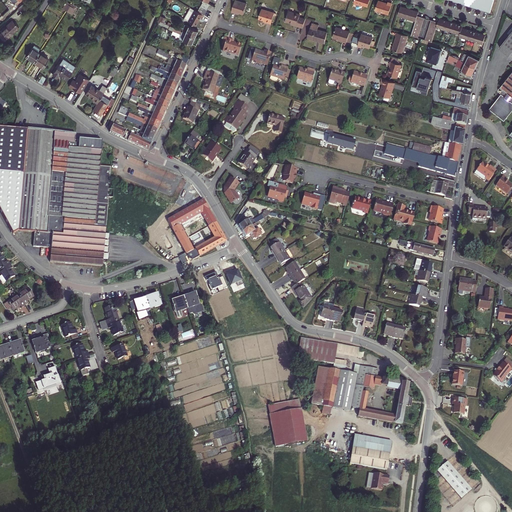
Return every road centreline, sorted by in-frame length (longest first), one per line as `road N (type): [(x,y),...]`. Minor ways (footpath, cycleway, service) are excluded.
road 1 (tertiary): [(420,381),(368,343),(292,322),(238,246)]
road 2 (residential): [(213,20),(319,58),(376,63)]
road 3 (tertiary): [(152,157),(8,70)]
road 4 (residential): [(238,246),(154,279),(87,289)]
road 5 (residential): [(456,206),(308,169)]
road 6 (residential): [(152,157),(213,20)]
road 7 (tertiary): [(416,511),(430,405),(420,381)]
road 8 (tertiary): [(448,259),(436,360),(420,381)]
